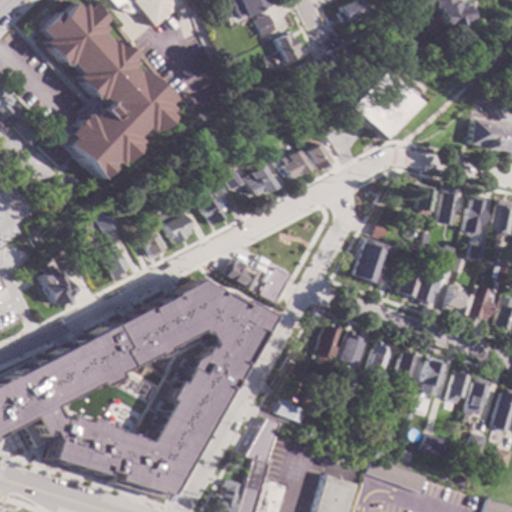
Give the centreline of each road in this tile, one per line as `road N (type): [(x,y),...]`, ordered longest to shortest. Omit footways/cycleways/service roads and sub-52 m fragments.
road 1 (residential): [(511,181),(397,158),(0,356)]
road 2 (residential): [(181,511),(343,221),(335,186)]
road 3 (residential): [(511,363),(306,291)]
